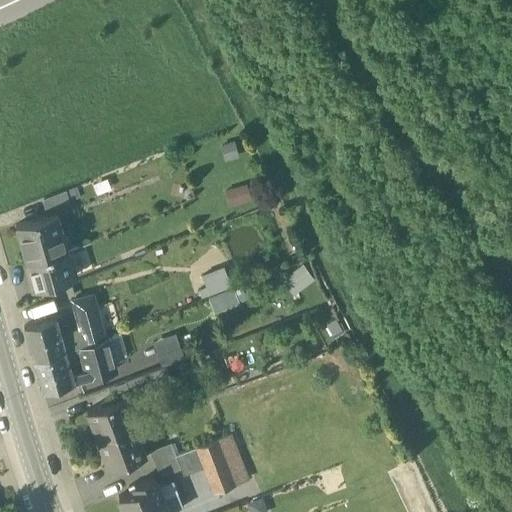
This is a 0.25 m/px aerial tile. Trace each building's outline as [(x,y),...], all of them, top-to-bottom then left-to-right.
[(248,184),(227,190),(231,205),(252,198),(248,184)] [(73,188),(65,191),(68,200),(76,197),(73,188)] [(65,191),(44,199),(47,211),(69,205),(68,200),(65,191)] [(57,213),(16,225),(27,262),(67,251),(57,213)] [(27,262),(26,263),(33,287),(75,276),(68,251),(27,262)] [(291,294),(316,281),(307,263),(282,277),(291,294)] [(227,275),(205,283),(208,295),(231,286),(227,275)] [(233,291),(210,300),(214,311),(237,302),(233,291)] [(93,294),(71,300),(80,330),(61,335),(65,350),(89,343),(105,337),(93,294)] [(55,317),(24,326),(33,359),(65,350),(61,335),(55,317)] [(185,359),(175,334),(156,341),(165,366),(166,366),(185,359)] [(105,337),(89,343),(65,350),(68,363),(83,359),(86,370),(88,377),(88,378),(115,371),(106,337),(105,337)] [(65,350),(33,359),(42,392),(74,382),(74,381),(72,374),(68,363),(65,350)] [(165,366),(146,374),(150,385),(170,377),(166,366),(165,366)] [(86,370),(72,374),(74,381),(88,377),(86,370)] [(146,374),(124,382),(130,396),(151,388),(150,385),(146,374)] [(124,396),(87,410),(97,439),(135,425),(124,396)] [(135,425),(97,439),(108,468),(146,454),(135,425)] [(232,434),(218,439),(235,484),(235,485),(250,480),(232,434)] [(180,439),(171,442),(176,455),(185,451),(180,439)] [(218,439),(197,447),(205,467),(214,492),(235,484),(218,439)] [(171,442),(150,450),(155,463),(176,455),(171,442)] [(185,451),(176,455),(181,468),(184,475),(205,467),(197,447),(185,451)] [(176,455),(155,463),(160,476),(181,468),(176,455)] [(154,476),(134,484),(136,489),(118,496),(124,511),(167,511),(157,485),(154,476)] [(168,481),(157,485),(167,511),(171,511),(183,507),(177,492),(173,494),(168,481)] [(318,511),(329,511),(352,503),(348,493),(315,505),(318,511)]
